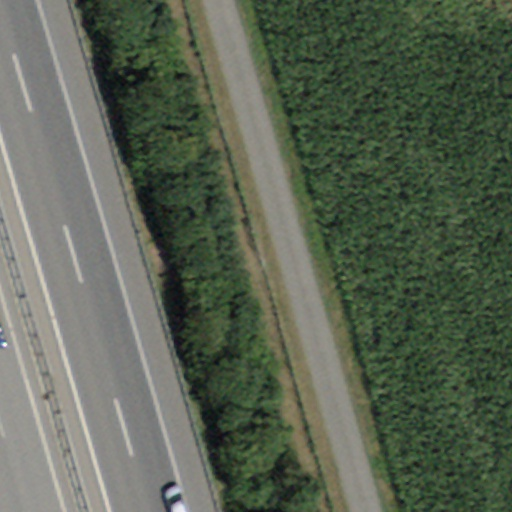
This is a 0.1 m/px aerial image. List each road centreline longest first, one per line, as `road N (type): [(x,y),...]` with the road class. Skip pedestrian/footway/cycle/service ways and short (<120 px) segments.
road 1 (track): [(336,511),(195,0)]
road 2 (motorway): [(140,511),(0,31)]
